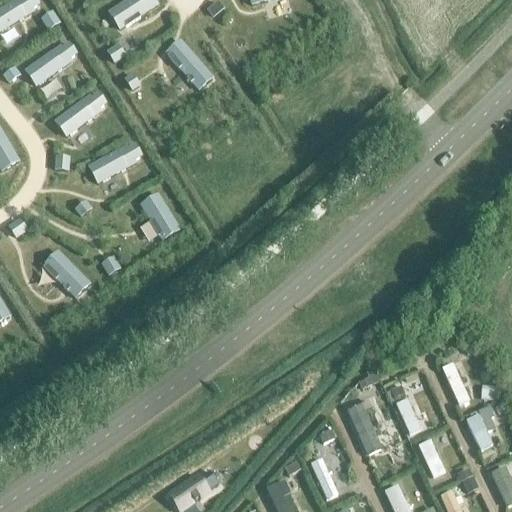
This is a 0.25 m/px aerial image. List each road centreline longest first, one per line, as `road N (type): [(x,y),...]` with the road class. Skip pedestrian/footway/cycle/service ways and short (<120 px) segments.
road 1 (tertiary): [(0,507),(263,316),(511,88)]
road 2 (track): [(450,149),(371,52),(352,0)]
